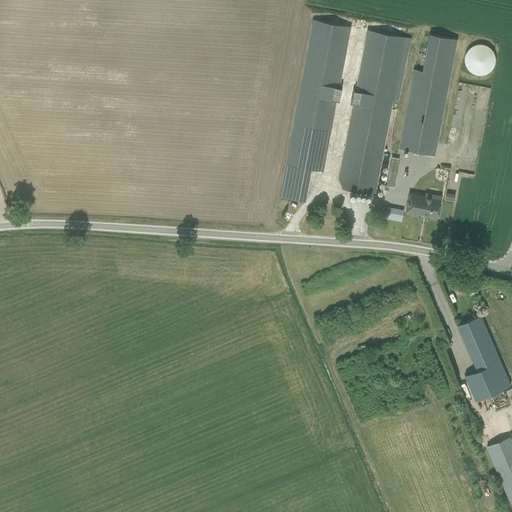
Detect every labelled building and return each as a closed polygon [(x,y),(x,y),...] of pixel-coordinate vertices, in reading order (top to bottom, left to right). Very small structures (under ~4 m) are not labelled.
[(280,196),(304,201),(310,170),(322,172),(324,162),(350,26),(314,19),(281,186),(280,196)] [(340,175),(339,181),(342,188),(348,190),(374,195),(376,185),(392,100),(405,36),(368,29),(357,89),(354,105),(342,165),(340,175)] [(478,75),(480,75),(481,75),(483,75),(484,74),(486,74),(488,73),(489,71),(491,70),(491,69),(493,68),(493,66),(494,65),(495,62),(495,59),(495,57),(494,54),(493,52),(491,49),(489,47),(487,46),(484,45),(482,44),(481,44),(479,44),(477,44),(476,45),(475,45),(473,45),(472,46),(470,48),(468,49),(467,51),(466,52),(465,54),(464,57),(464,59),(464,61),(464,63),(465,64),(466,66),(466,68),(468,69),(469,71),(470,72),(471,73),(473,73),(474,74),(476,74),(478,75)] [(414,69),(399,149),(434,155),(450,76),(453,56),(426,50),(422,71),(414,69)] [(481,132),(489,86),(458,81),(452,118),(462,120),(460,134),(450,132),(447,152),(463,155),(465,145),(451,142),(452,136),(463,138),(463,136),(472,138),(473,131),(481,132)] [(392,158),(386,186),(394,188),(399,159),(392,158)] [(445,199),(453,201),(455,194),(446,192),(445,199)] [(406,211),(437,217),(440,200),(409,194),(406,211)] [(401,221),(404,210),(388,205),(384,217),(401,221)] [(464,375),(475,400),(510,386),(499,360),(480,315),(457,325),(477,370),(464,375)] [(511,497),(511,441),(509,435),(485,445),(508,500),(511,497)]
